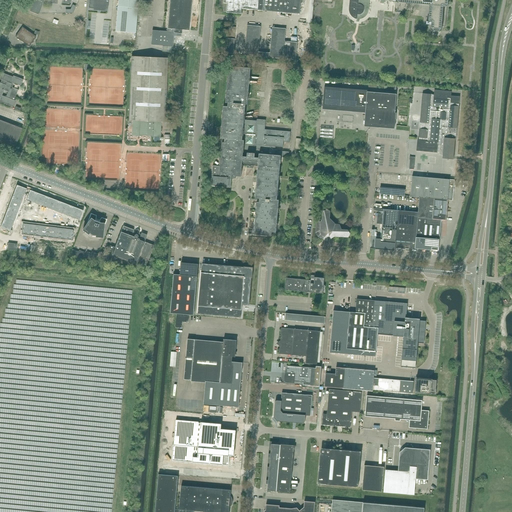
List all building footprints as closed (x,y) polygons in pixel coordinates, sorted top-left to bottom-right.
[(33,0),(34,0),(30,11),(38,14),(40,9),(41,9),(41,8),(41,7),(43,0),(80,0),(80,2),(87,2),(86,0),(33,0)] [(89,0),(88,8),(94,8),(93,10),(107,11),(104,10),(107,8),(108,0),(89,0)] [(118,0),(115,31),(135,33),(138,0),(118,0)] [(191,0),(169,0),(167,28),(166,31),(160,31),(159,31),(152,30),(152,34),(151,41),(151,45),(169,46),(173,47),(174,36),(181,36),(181,30),(189,30),(191,0)] [(220,0),(220,7),(224,7),(223,11),(241,13),(241,9),(264,11),(264,4),(260,4),(260,0),(220,0)] [(299,14),(300,0),(260,0),(260,4),(264,4),(264,11),(299,14)] [(349,0),(349,1),(352,3),(351,3),(350,5),(349,6),(349,8),(349,10),(349,11),(349,13),(350,14),(351,16),(352,17),(354,18),(355,19),(356,19),(356,21),(359,22),(359,19),(360,19),(362,19),(364,18),(365,17),(366,16),(367,14),(368,13),(368,11),(368,10),(368,8),(368,6),(367,5),(367,4),(369,3),(369,0),(382,0),(391,1),(430,4),(428,21),(432,22),(431,30),(441,31),(442,26),(445,27),(447,0),(349,0)] [(260,35),(261,27),(247,25),(247,34),(260,35)] [(33,41),(36,37),(22,27),(19,31),(18,33),(15,37),(29,46),(32,42),(33,43),(33,41)] [(271,40),(284,41),(285,29),(272,28),(271,40)] [(259,44),(260,35),(247,34),(246,42),(259,44)] [(234,49),(234,39),(227,38),(226,48),(234,49)] [(283,59),(284,41),(271,40),(270,53),(270,57),(283,59)] [(295,60),(297,42),(284,41),(283,59),(295,60)] [(258,52),(259,44),(246,42),(245,55),(258,56),(258,52)] [(165,122),(168,58),(131,56),(131,69),(129,120),(133,121),(132,135),(141,135),(142,133),(151,134),(151,136),(160,136),(161,122),(165,122)] [(14,83),(21,85),(23,79),(13,75),(13,77),(2,72),(0,76),(0,79),(1,80),(0,83),(0,82),(0,99),(1,98),(1,97),(0,100),(0,103),(5,105),(5,103),(13,106),(15,100),(14,100),(18,89),(12,87),(14,83)] [(396,119),(397,118),(397,113),(395,112),(396,94),(342,90),(324,88),(323,103),(323,106),(366,109),(365,118),(364,125),(394,127),(394,119),(396,119)] [(451,96),(451,91),(434,90),(434,95),(432,95),(432,94),(422,93),(419,137),(419,142),(417,142),(416,151),(437,152),(438,152),(438,151),(439,152),(439,155),(443,155),(443,158),(453,159),(454,159),(453,159),(455,141),(456,141),(457,128),(459,106),(459,104),(460,96),(451,96)] [(0,141),(14,147),(14,148),(22,128),(0,119),(0,141)] [(322,135),(335,136),(335,127),(322,126),(322,135)] [(273,151),(259,149),(259,160),(258,166),(280,167),(281,155),(288,156),(289,152),(280,151),(276,151),(275,151),(273,151)] [(277,199),(280,167),(258,166),(255,198),(260,199),(260,202),(257,202),(254,234),(272,236),(272,232),(276,232),(278,206),(279,200),(277,199)] [(454,180),(444,179),(412,176),(410,196),(419,197),(448,200),(452,200),(453,191),(454,191),(454,189),(453,189),(454,180)] [(16,185),(14,191),(24,195),(26,189),(16,185)] [(30,190),(26,200),(32,202),(36,192),(30,190)] [(14,191),(12,197),(21,201),(24,195),(14,191)] [(36,192),(32,202),(38,204),(42,195),(36,192)] [(42,195),(38,204),(44,207),(48,197),(42,195)] [(12,197),(9,203),(19,207),(21,201),(12,197)] [(48,197),(44,207),(50,209),(54,199),(48,197)] [(446,220),(448,200),(419,197),(418,212),(418,217),(441,219),(446,220)] [(54,199),(50,209),(56,211),(59,202),(54,199)] [(59,202),(56,211),(62,213),(65,204),(59,202)] [(9,203),(7,209),(17,213),(19,207),(9,203)] [(65,204),(62,213),(68,216),(71,206),(65,204)] [(71,206),(68,216),(73,218),(77,208),(71,206)] [(77,208),(73,218),(80,220),(83,211),(77,208)] [(328,209),(328,208),(327,208),(326,209),(325,210),(324,213),(323,213),(322,221),(321,222),(320,221),(317,222),(316,233),(318,236),(318,235),(320,237),(323,239),(325,236),(326,236),(328,236),(329,236),(331,238),(334,236),(349,237),(350,234),(349,231),(347,231),(347,230),(341,229),(340,229),(341,228),(339,224),(335,224),(330,219),(329,219),(330,211),(328,210),(328,209)] [(7,209),(5,215),(15,218),(17,213),(7,209)] [(396,243),(398,210),(383,209),(381,239),(376,238),(375,249),(385,249),(385,250),(387,250),(388,250),(395,250),(395,248),(396,243)] [(415,248),(418,217),(418,212),(398,210),(396,243),(395,248),(406,249),(406,250),(409,250),(410,250),(410,248),(415,248)] [(91,236),(98,219),(96,219),(96,215),(91,213),(87,223),(86,224),(83,230),(85,231),(84,233),(89,237),(91,234),(92,235),(91,236)] [(5,215),(3,221),(12,224),(15,218),(5,215)] [(103,229),(107,219),(101,217),(99,220),(98,219),(91,236),(92,236),(92,235),(93,235),(92,238),(99,239),(99,237),(102,237),(103,230),(103,231),(103,229)] [(438,250),(441,219),(418,217),(415,248),(431,249),(431,250),(434,250),(438,250)] [(2,221),(0,227),(10,231),(12,225),(12,224),(3,221),(2,221)] [(133,232),(134,230),(123,226),(115,247),(111,245),(110,248),(105,261),(145,266),(154,245),(144,242),(147,235),(141,233),(141,235),(139,234),(139,233),(139,232),(139,231),(138,230),(137,230),(136,230),(135,231),(135,232),(133,232)] [(79,250),(78,252),(72,249),(69,257),(96,260),(98,254),(92,252),(91,253),(85,251),(85,252),(79,250)] [(194,315),(198,264),(181,262),(180,275),(174,274),(170,313),(194,315)] [(252,268),(248,268),(202,264),(198,313),(241,317),(242,304),(246,305),(248,305),(252,268)] [(324,285),(324,278),(314,277),(314,280),(311,280),(305,280),(300,279),(297,279),(289,278),(286,278),(285,282),(285,287),(285,290),(308,292),(310,292),(323,293),(324,288),(325,288),(325,287),(325,286),(325,285),(324,285)] [(376,315),(377,306),(377,305),(375,305),(375,301),(357,299),(355,313),(376,315)] [(385,302),(385,306),(384,320),(404,322),(404,318),(406,318),(407,303),(385,302)] [(404,322),(384,320),(385,306),(377,305),(377,306),(376,315),(376,321),(379,321),(377,334),(404,336),(404,331),(425,332),(426,321),(422,321),(417,320),(417,321),(414,320),(414,319),(406,318),(404,318),(404,322)] [(327,322),(327,315),(287,311),(287,319),(309,321),(308,325),(321,326),(322,322),(327,322)] [(350,312),(333,311),(331,331),(348,333),(350,312)] [(376,351),(377,334),(379,321),(376,321),(376,315),(355,313),(350,312),(348,333),(347,348),(376,351)] [(189,316),(178,315),(176,327),(182,327),(183,321),(189,322),(189,316)] [(320,331),(307,330),(281,328),(280,339),(281,339),(280,341),(278,342),(278,345),(279,345),(280,346),(279,354),(306,356),(306,363),(317,364),(320,331)] [(347,348),(348,333),(331,331),(329,353),(346,354),(347,348)] [(424,343),(425,332),(404,331),(404,336),(401,367),(415,368),(417,343),(424,343)] [(185,368),(184,379),(191,380),(191,381),(206,382),(205,382),(204,404),(239,407),(242,362),(232,361),(232,357),(232,356),(235,357),(236,340),(224,339),(223,342),(209,340),(209,341),(195,339),(193,339),(189,339),(188,339),(185,368)] [(376,351),(347,348),(346,354),(375,357),(376,351)] [(316,368),(287,365),(286,370),(286,371),(285,372),(285,373),(285,374),(285,375),(284,376),(284,378),(284,379),(285,380),(285,381),(285,382),(294,383),(295,382),(303,383),(303,385),(320,386),(321,366),(316,366),(316,368)] [(344,389),(345,369),(336,369),(335,375),(326,374),(325,387),(344,389)] [(373,390),(374,378),(374,371),(345,369),(344,389),(372,391),(373,390)] [(392,391),(393,380),(374,378),(373,390),(392,391)] [(436,380),(416,378),(415,392),(435,393),(436,380)] [(413,382),(393,380),(392,391),(413,393),(414,381),(413,381),(413,382)] [(360,412),(361,392),(329,389),(327,414),(323,413),(322,425),(330,425),(330,427),(330,428),(331,428),(332,428),(332,427),(332,426),(350,427),(352,411),(360,412)] [(310,416),(312,395),(282,393),(281,401),(277,400),(275,402),(274,417),(277,421),(293,422),(296,422),(303,423),(305,422),(305,415),(310,416)] [(422,400),(372,396),(367,395),(365,416),(410,420),(410,425),(412,425),(412,427),(427,429),(429,411),(421,410),(422,400)] [(176,419),(172,460),(229,465),(230,454),(229,454),(229,450),(234,450),(236,430),(219,428),(219,423),(201,422),(201,423),(199,422),(199,421),(176,419)] [(270,457),(270,463),(292,465),(293,449),(295,449),(295,446),(294,446),(294,445),(275,444),(275,443),(272,442),(272,444),(271,443),(270,454),(269,454),(269,457),(270,457)] [(428,480),(430,450),(405,447),(400,452),(398,471),(385,470),(384,492),(414,495),(416,479),(428,480)] [(361,451),(349,450),(331,449),(330,454),(320,453),(318,483),(358,487),(361,451)] [(269,470),(291,472),(292,465),(270,463),(269,467),(268,467),(268,470),(269,470)] [(384,467),(369,465),(364,465),(362,490),(382,492),(384,467)] [(268,483),(267,490),(268,490),(268,491),(271,491),(271,490),(290,492),(291,472),(269,470),(268,480),(267,480),(267,483),(268,483)] [(179,509),(175,509),(178,476),(158,474),(155,511),(228,511),(229,508),(230,496),(231,490),(181,486),(181,494),(182,494),(182,496),(180,496),(179,509)] [(361,501),(332,499),(330,511),(361,511),(362,502),(361,501)] [(310,511),(314,511),(315,502),(304,501),(304,507),(308,511),(310,511)] [(423,511),(424,508),(362,502),(361,511),(423,511)]
